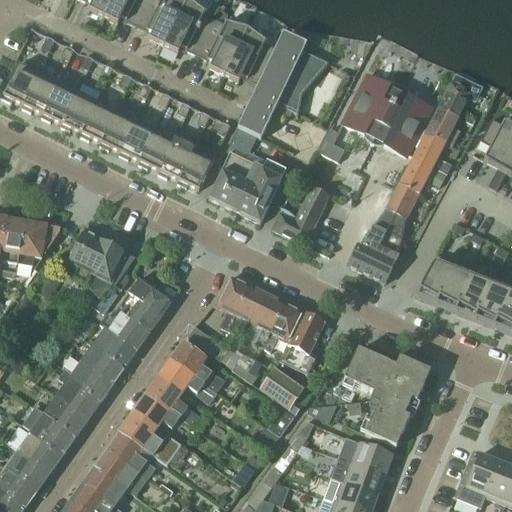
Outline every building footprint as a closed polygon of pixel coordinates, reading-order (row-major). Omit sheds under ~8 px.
[(88,14),(102,21),(112,0),(75,0),(75,1),(86,6),(86,5),(91,7),(88,14)] [(124,25),(135,30),(149,0),(112,0),(102,21),(117,28),(120,21),(125,24),(124,25)] [(148,43),(163,50),(186,2),(178,0),(149,0),(135,30),(146,36),(147,34),(152,37),(148,43)] [(185,54),(196,60),(213,23),(204,18),(205,16),(186,2),(163,50),(177,57),(180,51),(185,53),(185,54)] [(223,26),(227,18),(220,14),(215,22),(223,26)] [(209,73),(223,80),(246,31),(224,25),(223,28),(213,23),(196,60),(207,65),(207,64),(212,66),(209,73)] [(245,84),(257,90),(275,53),(264,48),(266,46),(246,31),(223,80),(238,87),(241,80),(246,82),(245,84)] [(40,52),(48,56),(54,44),(46,40),(40,52)] [(257,90),(238,131),(260,142),(276,108),(296,118),(296,121),(297,121),(301,99),(333,61),(332,60),(327,67),(279,44),(275,53),(257,90)] [(60,61),(68,65),(74,54),(66,50),(60,61)] [(85,59),(79,71),(87,75),(93,63),(85,59)] [(12,105),(22,109),(38,77),(18,67),(5,93),(2,92),(0,95),(0,102),(10,107),(12,105)] [(99,80),(107,84),(112,72),(104,69),(99,80)] [(31,114),(42,119),(57,87),(38,77),(22,109),(21,112),(30,117),(31,114)] [(118,89),(126,93),(132,82),(124,78),(118,89)] [(451,86),(438,111),(456,121),(466,102),(474,106),(481,91),(454,78),(451,86)] [(365,136),(375,141),(401,90),(400,89),(397,88),(394,88),(392,88),(389,88),(386,89),(366,79),(341,128),(363,140),(365,136)] [(51,123),(61,128),(77,96),(57,87),(42,119),(40,122),(49,126),(51,123)] [(138,99),(146,103),(151,91),(143,87),(138,99)] [(401,90),(375,141),(385,146),(383,150),(405,161),(430,112),(411,102),(411,101),(410,99),(408,96),(408,95),(406,94),(404,92),(401,90)] [(70,133),(80,138),(96,105),(77,96),(61,128),(60,131),(69,136),(70,133)] [(163,97),(157,108),(165,112),(171,101),(163,97)] [(90,142),(100,147),(116,115),(96,105),(80,138),(79,141),(88,145),(90,142)] [(176,118),(184,122),(190,110),(182,106),(176,118)] [(435,116),(424,136),(443,146),(451,150),(459,136),(451,132),(456,121),(438,111),(435,116)] [(109,152),(119,157),(135,124),(116,115),(100,147),(98,150),(108,155),(109,152)] [(196,127),(204,131),(210,120),(202,116),(196,127)] [(505,177),(511,164),(511,123),(506,120),(502,129),(491,123),(479,146),(490,151),(482,165),(497,173),(487,191),(496,195),(505,177)] [(128,161),(139,166),(154,134),(135,124),(119,157),(118,160),(127,164),(128,161)] [(216,137),(224,141),(230,129),(222,125),(216,137)] [(208,203),(234,216),(260,163),(244,155),(252,139),(262,144),(262,143),(260,142),(238,131),(225,157),(229,158),(208,203)] [(333,149),(339,137),(328,132),(316,156),(338,167),(345,155),(333,149)] [(148,171),(158,176),(174,143),(154,134),(139,166),(137,169),(146,174),(148,171)] [(424,136),(411,161),(430,171),(436,160),(443,146),(424,136)] [(167,180),(178,185),(193,153),(174,143),(158,176),(157,178),(166,183),(167,180)] [(193,153),(178,185),(176,188),(185,192),(187,190),(198,195),(214,162),(193,153)] [(411,161),(398,186),(417,196),(430,171),(411,161)] [(260,163),(234,216),(259,228),(281,183),(280,182),(285,174),(270,167),(268,165),(265,164),(264,165),(260,163)] [(449,170),(441,166),(437,174),(445,178),(449,170)] [(439,190),(444,180),(437,177),(432,186),(439,190)] [(398,186),(385,213),(404,222),(417,196),(398,186)] [(296,219),(282,212),(271,234),(304,250),(328,199),(311,190),(296,219)] [(356,249),(346,270),(383,288),(396,259),(404,222),(385,213),(363,243),(358,250),(356,249)] [(23,226),(5,223),(0,254),(0,265),(16,267),(23,226)] [(60,232),(23,226),(16,267),(32,270),(33,261),(41,262),(59,237),(60,232)] [(450,233),(461,239),(464,233),(453,227),(450,233)] [(83,236),(67,266),(78,272),(75,277),(73,276),(71,279),(73,280),(73,281),(85,287),(97,301),(97,302),(98,303),(113,289),(114,290),(134,262),(83,236)] [(472,237),(469,244),(480,249),(483,243),(472,237)] [(494,257),(505,263),(508,256),(498,251),(494,257)] [(434,309),(456,267),(436,260),(414,301),(434,309)] [(453,317),(475,275),(456,267),(434,309),(453,317)] [(472,324),(494,282),(475,275),(453,317),(472,324)] [(33,294),(46,303),(57,286),(44,277),(33,294)] [(140,281),(128,298),(161,321),(173,303),(140,281)] [(219,332),(226,335),(249,290),(231,281),(222,299),(220,301),(218,305),(218,308),(216,311),(226,316),(219,332)] [(491,331),(511,292),(511,289),(494,282),(472,324),(491,331)] [(241,324),(251,329),(266,299),(249,290),(226,335),(234,339),(241,324)] [(511,292),(491,331),(501,335),(504,336),(510,339),(511,335),(511,292)] [(109,298),(102,306),(108,310),(115,302),(109,298)] [(128,298),(116,315),(148,338),(161,321),(128,298)] [(254,349),(262,353),(284,307),(266,299),(251,329),(261,334),(254,349)] [(108,310),(102,306),(97,302),(92,310),(103,318),(108,310)] [(277,341),(288,347),(303,317),(284,307),(262,353),(270,356),(277,341)] [(99,329),(104,332),(136,355),(148,338),(116,315),(111,322),(107,319),(99,329)] [(288,347),(279,365),(288,370),(307,380),(317,361),(310,357),(325,327),(303,317),(288,347)] [(74,337),(84,344),(88,338),(79,331),(74,337)] [(192,333),(186,341),(209,358),(214,351),(216,348),(193,331),(192,333)] [(104,332),(92,349),(124,372),(136,355),(104,332)] [(77,347),(69,342),(60,353),(68,359),(77,347)] [(182,346),(170,363),(215,395),(222,385),(201,369),(205,363),(182,346)] [(92,349),(79,367),(112,390),(124,372),(92,349)] [(209,358),(219,365),(224,358),(214,351),(209,358)] [(377,409),(364,438),(395,452),(413,412),(408,410),(410,404),(415,406),(429,375),(398,362),(395,370),(388,367),(357,353),(343,384),(372,397),(369,405),(377,409)] [(170,363),(157,380),(181,397),(186,390),(208,406),(215,395),(170,363)] [(67,374),(62,380),(99,407),(112,390),(79,367),(72,377),(67,374)] [(232,374),(242,381),(246,374),(236,367),(232,374)] [(246,374),(242,381),(251,388),(256,381),(246,374)] [(302,395),(272,374),(259,394),(295,419),(301,410),(295,405),(302,395)] [(62,390),(55,401),(87,424),(99,407),(62,380),(57,387),(62,390)] [(147,395),(145,398),(179,422),(192,431),(198,422),(194,419),(195,418),(186,411),(176,404),(181,397),(157,380),(150,391),(147,395)] [(140,405),(133,415),(157,432),(161,425),(172,432),(179,422),(145,398),(143,401),(140,405)] [(55,401),(43,418),(75,441),(87,424),(55,401)] [(31,435),(30,437),(62,460),(75,441),(43,418),(35,412),(22,429),(31,435)] [(268,433),(279,441),(293,421),(282,413),(268,433)] [(133,415),(118,436),(151,459),(166,470),(181,449),(166,439),(161,446),(152,439),(157,432),(133,415)] [(118,436),(106,453),(147,483),(155,472),(146,466),(151,459),(118,436)] [(261,447),(269,452),(277,441),(270,436),(261,447)] [(298,436),(293,444),(301,449),(306,442),(298,436)] [(30,437),(16,456),(48,479),(62,460),(30,437)] [(392,459),(345,442),(337,463),(384,480),(392,459)] [(301,449),(293,444),(288,451),(296,457),(301,449)] [(106,453),(93,470),(126,493),(135,500),(147,483),(106,453)] [(16,456),(4,473),(36,496),(48,479),(16,456)] [(470,460),(453,502),(478,511),(480,511),(485,501),(499,466),(478,458),(476,462),(470,460)] [(250,460),(244,468),(254,475),(260,466),(250,460)] [(337,463),(330,483),(377,500),(384,480),(337,463)] [(511,471),(499,466),(485,501),(505,509),(511,490),(511,471)] [(93,470),(81,488),(114,511),(126,493),(93,470)] [(273,471),(268,479),(276,484),(281,477),(273,471)] [(4,473),(0,478),(0,495),(23,511),(24,511),(36,496),(4,473)] [(276,484),(268,479),(263,486),(271,492),(276,484)] [(330,483),(322,503),(346,511),(372,511),(377,500),(330,483)] [(81,488),(69,505),(78,511),(115,511),(114,511),(81,488)] [(23,511),(0,495),(0,511),(23,511)] [(346,511),(322,503),(318,511),(346,511)]
